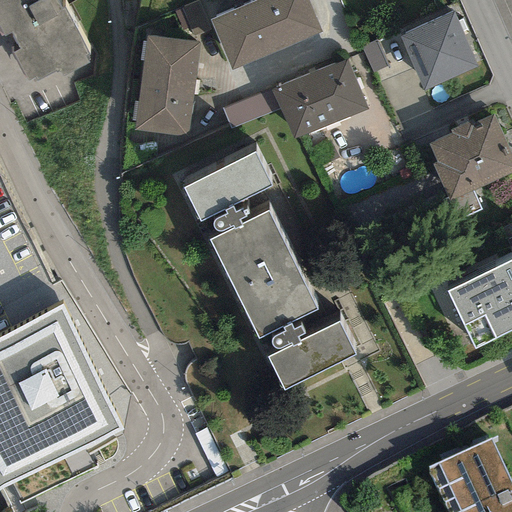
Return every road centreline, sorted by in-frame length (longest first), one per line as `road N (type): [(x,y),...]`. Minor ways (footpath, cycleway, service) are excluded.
road 1 (residential): [(151,399),(163,383),(162,364),(101,214),(113,0)]
road 2 (residential): [(151,399),(0,114)]
road 3 (unclassified): [(263,500),(511,375)]
road 4 (residential): [(73,511),(93,492),(172,450),(151,399)]
road 5 (unknown): [(325,0),(328,27),(316,44),(224,82)]
